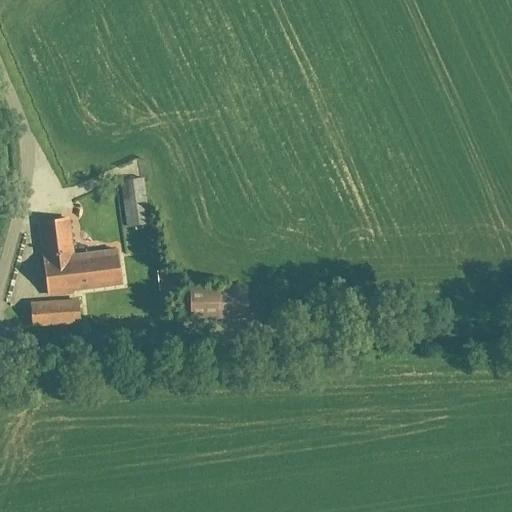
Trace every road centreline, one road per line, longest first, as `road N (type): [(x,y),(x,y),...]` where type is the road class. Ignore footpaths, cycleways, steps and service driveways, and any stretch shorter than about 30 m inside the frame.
road 1 (residential): [(0,343),(511,330)]
road 2 (residential): [(0,87),(40,182),(0,290)]
